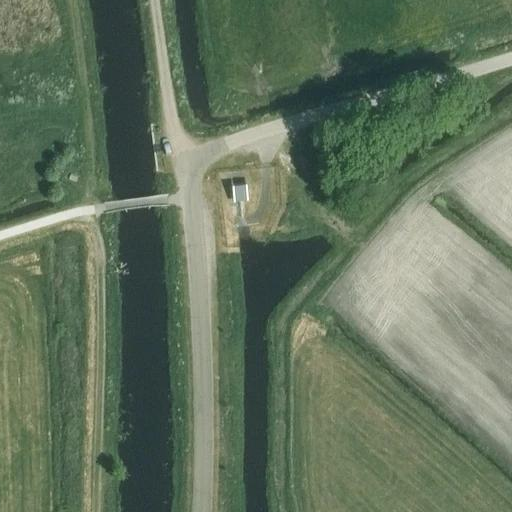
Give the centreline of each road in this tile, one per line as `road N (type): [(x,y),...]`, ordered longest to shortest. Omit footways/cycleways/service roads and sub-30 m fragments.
road 1 (unclassified): [(201,511),(194,158),(511,58)]
road 2 (track): [(97,511),(101,250),(74,0)]
road 3 (track): [(191,164),(169,118),(153,0)]
